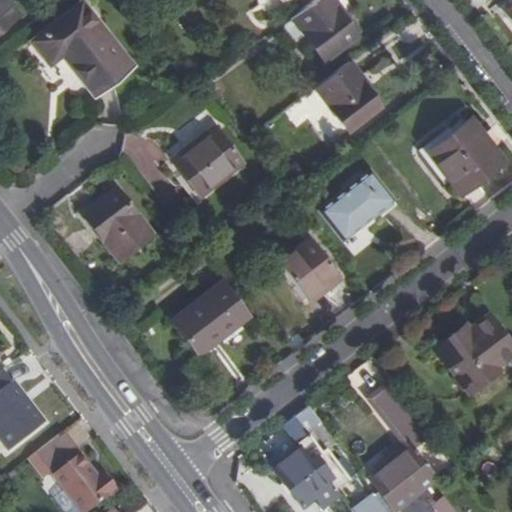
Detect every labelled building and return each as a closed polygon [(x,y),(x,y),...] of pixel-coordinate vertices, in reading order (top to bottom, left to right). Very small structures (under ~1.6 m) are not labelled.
[(0,0),(0,27),(14,16),(1,0),(0,0)] [(331,0),(308,0),(288,16),(322,59),(352,36),(330,6),(333,3),(331,0)] [(511,0),(509,0),(496,12),(511,31),(511,0)] [(333,3),(330,6),(352,36),(355,33),(333,3)] [(77,6),(32,41),(49,63),(58,56),(93,98),(129,70),(77,6)] [(347,59),(310,87),(344,130),(377,104),(356,77),(359,75),(347,59)] [(477,114),(457,129),(433,147),(451,171),(464,188),(507,153),(477,114)] [(433,147),(457,129),(452,122),(423,145),(445,176),(451,171),(433,147)] [(213,133),(170,166),(198,201),(241,167),(213,133)] [(366,173),(316,213),(339,242),(389,203),(366,173)] [(114,190),(81,215),(117,261),(150,236),(114,190)] [(280,278),(305,308),(325,293),(327,297),(339,288),(312,253),(280,278)] [(172,330),(198,364),(249,324),(223,291),(172,330)] [(308,312),(327,297),(325,293),(305,308),(308,312)] [(453,339),(449,334),(429,348),(464,395),(496,371),(493,368),(511,354),(511,348),(487,314),(465,330),(453,339)] [(253,329),(249,324),(198,364),(202,369),(253,329)] [(461,324),(449,334),(453,339),(465,330),(461,324)] [(2,389),(7,385),(0,375),(0,451),(0,452),(37,424),(26,410),(21,414),(2,389)] [(399,442),(417,429),(421,425),(390,383),(368,400),(399,442)] [(26,410),(7,385),(2,389),(21,414),(26,410)] [(293,417),(282,427),(298,450),(270,470),(299,510),(318,496),(326,505),(343,493),(338,486),(348,479),(325,448),(332,442),(317,421),(304,431),(293,417)] [(408,454),(428,481),(445,468),(417,429),(399,442),(388,450),(397,463),(408,454)] [(27,458),(43,477),(70,511),(86,511),(109,495),(96,478),(89,482),(54,437),(27,458)] [(397,463),(388,450),(377,458),(386,471),(397,463)] [(389,511),(428,481),(408,454),(397,463),(386,471),(367,486),(377,500),(386,511),(389,511)] [(43,477),(27,458),(19,464),(35,483),(43,477)] [(386,511),(377,500),(361,511),(386,511)]
